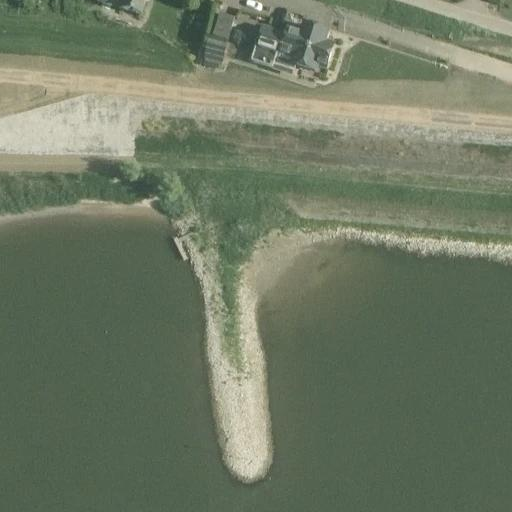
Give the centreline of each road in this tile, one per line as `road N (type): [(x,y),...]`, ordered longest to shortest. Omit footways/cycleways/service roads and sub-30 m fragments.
road 1 (track): [(511,126),(0,79)]
road 2 (unclassified): [(511,74),(277,0)]
